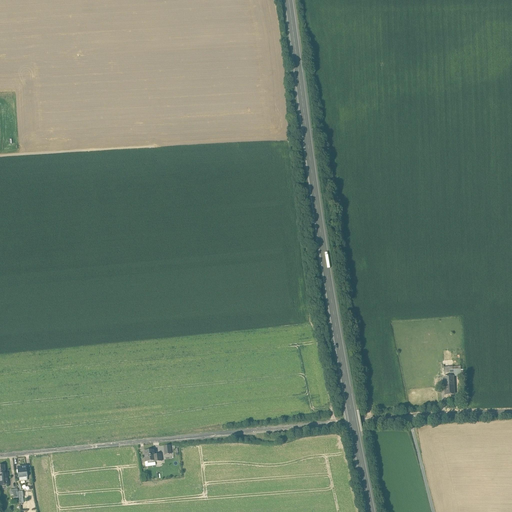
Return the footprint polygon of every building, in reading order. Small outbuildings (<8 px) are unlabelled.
[(453,376),(443,377),(444,386),(454,386),(453,376)] [(454,386),(444,386),(444,395),(454,395),(454,386)] [(153,450),(144,451),(145,457),(144,458),(145,462),(150,461),(150,463),(155,463),(155,462),(155,461),(154,455),(153,450)] [(26,467),(18,468),(19,478),(27,477),(26,467)] [(5,474),(0,474),(0,484),(0,485),(1,486),(4,485),(5,484),(8,484),(7,473),(5,474)]
